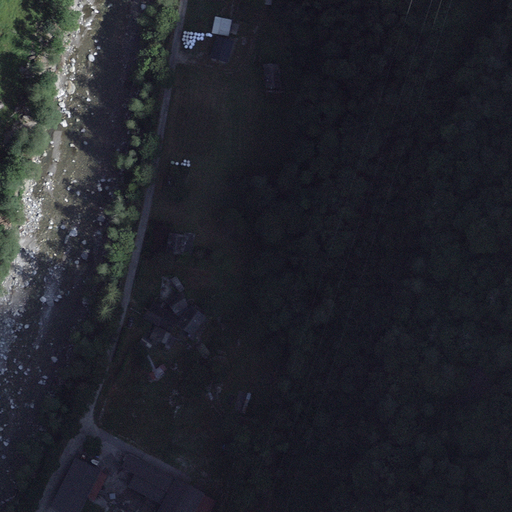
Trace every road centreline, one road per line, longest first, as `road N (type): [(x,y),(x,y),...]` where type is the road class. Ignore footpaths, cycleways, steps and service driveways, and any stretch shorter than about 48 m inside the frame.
road 1 (track): [(184,0),(95,397),(35,511)]
road 2 (track): [(174,61),(238,68),(248,58),(258,8)]
